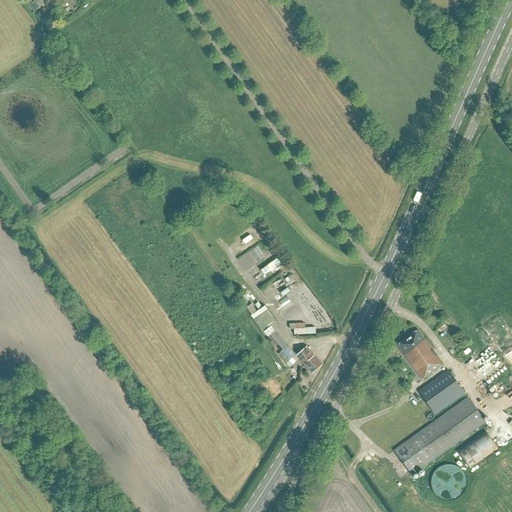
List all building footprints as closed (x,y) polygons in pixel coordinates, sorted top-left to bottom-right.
[(40,8),(35,2),(30,6),(35,12),(40,8)] [(257,229),(260,235),(257,237),(261,243),(273,235),(266,224),(257,229)] [(275,271),(291,258),(286,252),(270,265),(275,271)] [(289,290),(304,276),(299,270),(295,274),(291,271),(280,281),(289,290)] [(289,308),(294,315),(312,305),(307,298),(289,308)] [(255,303),(259,310),(264,307),(260,300),(255,303)] [(263,332),(277,323),(267,309),(256,317),(258,320),(256,321),(263,332)] [(501,312),(492,314),(494,325),(503,323),(501,312)] [(299,327),(325,326),(325,322),(314,322),(313,318),(298,319),(299,327)] [(304,364),(294,353),(275,330),(268,336),(281,352),(279,353),(282,357),(281,357),(287,364),(296,373),(304,364)] [(397,346),(422,380),(443,364),(417,330),(397,346)] [(331,354),(335,345),(329,343),(326,352),(331,354)] [(299,349),(294,353),(304,364),(312,374),(322,365),(306,346),(301,351),(299,349)] [(461,355),(465,359),(474,351),(470,347),(461,355)] [(448,370),(418,391),(435,414),(464,393),(448,370)] [(241,388),(245,400),(265,393),(262,383),(254,386),(254,384),(241,388)] [(412,475),(485,422),(467,398),(394,450),(412,475)] [(505,431),(511,423),(511,418),(510,417),(501,427),(505,431)] [(473,446),(482,459),(511,441),(502,427),(473,446)]
